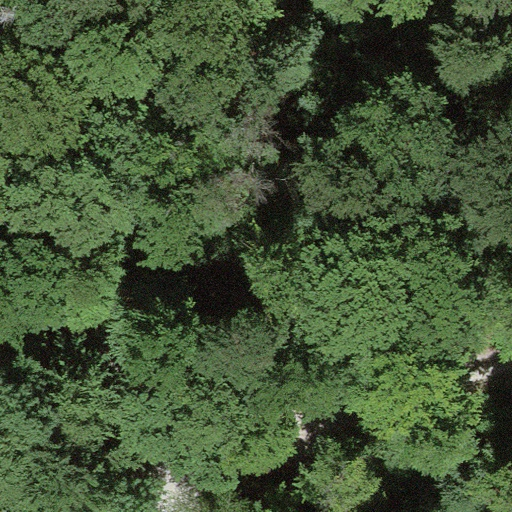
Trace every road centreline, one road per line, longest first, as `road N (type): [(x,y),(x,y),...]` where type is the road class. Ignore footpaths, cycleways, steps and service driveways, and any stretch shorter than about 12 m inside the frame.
road 1 (track): [(196,511),(322,416),(511,357)]
road 2 (track): [(0,306),(43,313),(91,340),(122,399),(152,511)]
